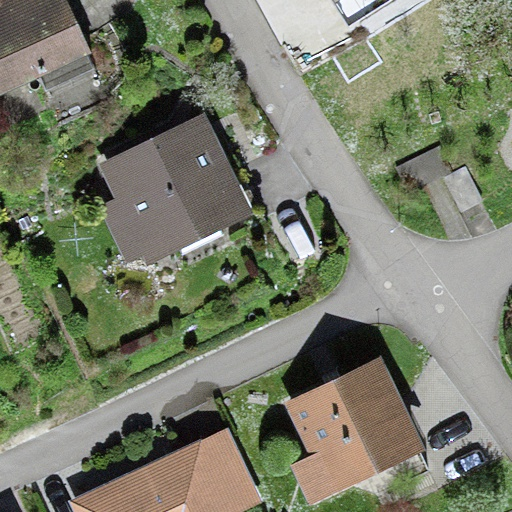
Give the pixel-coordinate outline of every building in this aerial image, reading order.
[(0,0),(0,84),(36,68),(46,90),(94,68),(62,0),(0,0)] [(388,0),(345,0),(358,20),(388,0)] [(154,250),(238,210),(203,138),(189,146),(171,139),(114,166),(154,250)] [(396,167),(409,192),(452,171),(440,146),(396,167)] [(292,403),(329,480),(415,439),(378,362),(292,403)] [(81,505),(84,511),(227,511),(257,498),(232,444),(189,464),(185,456),(81,505)]
